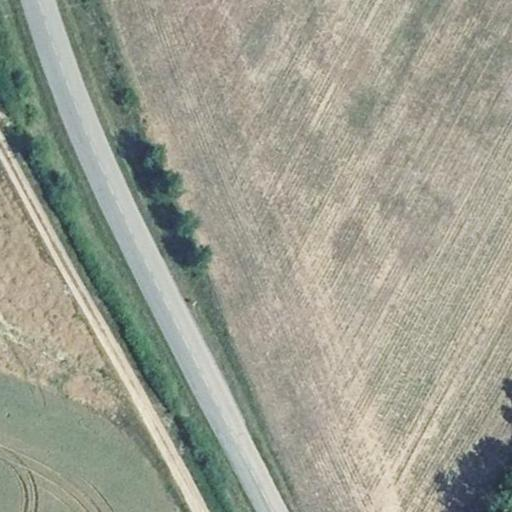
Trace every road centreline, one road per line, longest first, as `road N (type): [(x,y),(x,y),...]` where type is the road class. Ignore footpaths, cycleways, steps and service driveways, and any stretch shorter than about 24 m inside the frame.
road 1 (tertiary): [(274,511),(111,193),(39,0)]
road 2 (track): [(201,511),(0,147)]
